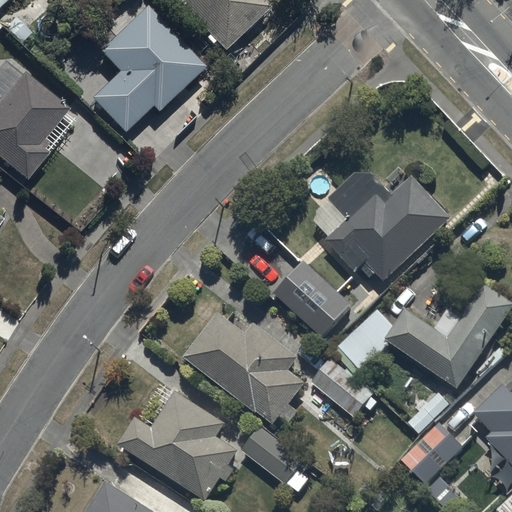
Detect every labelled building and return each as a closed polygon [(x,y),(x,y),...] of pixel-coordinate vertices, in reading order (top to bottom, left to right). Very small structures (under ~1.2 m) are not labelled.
[(0,0),(0,9),(9,0),(0,0)] [(176,0),(225,52),(272,8),(264,0),(176,0)] [(100,53),(118,71),(92,97),(126,131),(152,104),(160,111),(205,66),(146,6),(100,53)] [(75,122),(65,114),(68,109),(24,73),(22,75),(5,61),(0,67),(0,157),(27,179),(49,153),(75,122)] [(308,219),(326,237),(358,272),(363,266),(373,277),(378,272),(386,281),(454,218),(414,176),(388,200),(381,192),(353,218),(333,196),(308,219)] [(276,292),(290,304),(324,335),(353,303),(306,260),(276,292)] [(394,343),(413,357),(459,388),(511,309),(511,297),(487,281),(463,316),(451,307),(437,327),(409,307),(396,325),(379,305),(333,350),(357,374),(394,343)] [(220,311),(185,355),(272,424),(307,381),(291,368),(300,357),(255,321),(246,332),(220,311)] [(375,390),(331,356),(310,384),(355,417),(375,390)] [(511,386),(506,381),(475,409),(504,441),(496,448),(511,465),(511,386)] [(437,388),(408,420),(422,433),(451,402),(437,388)] [(136,415),(119,442),(209,500),(225,476),(230,480),(238,468),(232,464),(242,450),(218,435),(228,420),(182,391),(157,429),(136,415)] [(439,422),(405,455),(429,479),(463,447),(439,422)] [(263,423),(243,448),(285,483),(287,480),(301,491),(312,478),(300,468),(307,459),(263,423)] [(156,511),(107,479),(85,511),(156,511)] [(511,511),(511,491),(496,506),(501,511),(511,511)]
